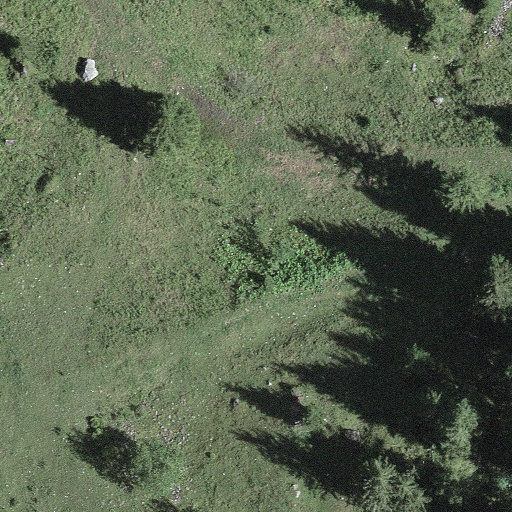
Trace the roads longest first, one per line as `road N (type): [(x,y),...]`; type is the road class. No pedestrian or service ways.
road 1 (track): [(511,209),(71,397),(47,441),(57,482),(76,511)]
road 2 (track): [(91,0),(231,128),(299,158),(511,167)]
